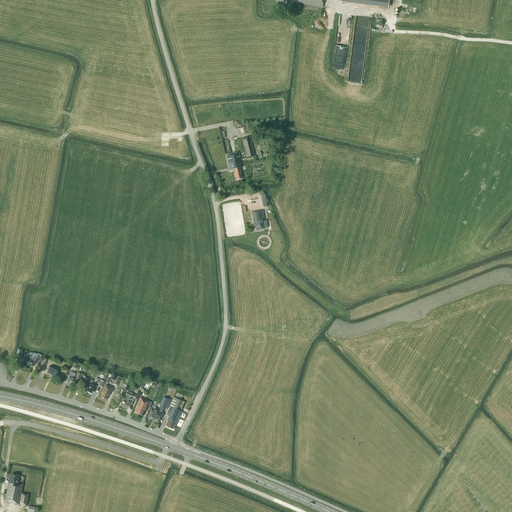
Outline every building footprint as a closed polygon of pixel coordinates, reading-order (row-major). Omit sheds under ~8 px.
[(388,8),(388,0),(340,0),(340,2),(388,8)] [(360,44),(360,48),(366,48),(366,37),(355,37),(355,44),(360,44)] [(255,155),(250,137),(241,139),(246,158),(255,155)] [(227,155),(229,163),(228,163),(230,170),(233,169),(234,172),(236,180),(243,179),(241,171),(240,167),(242,167),(241,160),(240,161),(238,152),(227,155)] [(267,225),(266,221),(265,221),(263,210),(252,212),(254,224),(256,224),(257,229),(263,229),(263,228),(267,228),(266,225),(267,225)] [(25,357),(23,363),(28,365),(31,357),(32,355),(27,353),(26,357),(25,357)] [(34,356),(33,358),(31,357),(28,365),(33,367),(36,360),(35,359),(36,357),(34,356)] [(46,373),(55,378),(59,370),(49,366),(46,373)] [(72,385),(76,377),(75,377),(76,373),(71,371),(69,376),(70,376),(67,383),(72,385)] [(76,377),(72,385),(78,387),(81,380),(80,379),(82,374),(78,373),(76,377)] [(89,383),(87,387),(88,388),(87,391),(91,393),(92,391),(94,392),(97,386),(92,384),(93,380),(90,379),(89,383)] [(110,396),(113,388),(105,384),(102,393),(103,394),(101,397),(106,400),(108,395),(110,396)] [(124,397),(120,406),(124,407),(127,398),(128,399),(132,390),(130,389),(128,390),(124,389),(122,394),(126,396),(125,397),(124,397)] [(127,398),(124,407),(128,409),(131,404),(132,404),(134,399),(137,400),(140,393),(138,391),(136,395),(132,393),(133,390),(132,390),(128,399),(127,398)] [(168,421),(166,426),(173,429),(175,424),(176,424),(181,412),(181,411),(184,402),(173,396),(165,415),(168,417),(167,420),(168,421)] [(137,406),(134,412),(142,416),(145,410),(146,411),(150,401),(140,397),(136,406),(137,406)] [(148,418),(158,422),(161,417),(163,414),(162,413),(164,408),(168,400),(163,398),(158,409),(155,407),(154,410),(151,409),(149,412),(150,413),(148,418)] [(9,483),(5,501),(19,504),(26,506),(28,494),(21,493),(23,484),(17,483),(19,476),(12,474),(11,478),(10,477),(9,483)]
